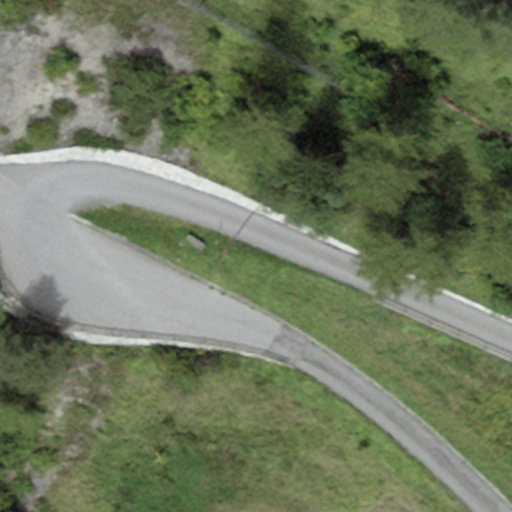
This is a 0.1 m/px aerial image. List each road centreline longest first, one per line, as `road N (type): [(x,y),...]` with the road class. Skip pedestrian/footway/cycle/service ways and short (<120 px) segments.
road 1 (residential): [(488,511),(343,374),(266,330),(58,284),(23,257),(8,209)]
road 2 (unclassified): [(8,209),(31,182),(115,178),(238,220),(511,341)]
